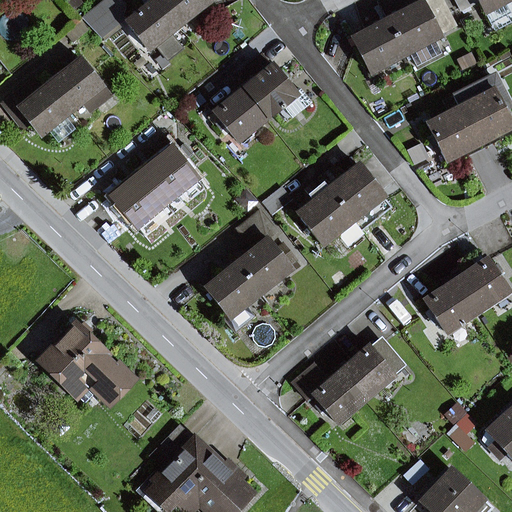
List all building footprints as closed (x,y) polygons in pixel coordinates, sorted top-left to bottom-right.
[(124,18),(108,0),(104,0),(84,17),(100,37),(124,18)] [(182,49),(169,32),(179,25),(161,1),(159,0),(153,0),(125,22),(148,50),(154,45),(167,61),(182,49)] [(162,0),(161,1),(179,25),(187,19),(196,30),(219,13),(208,0),(162,0)] [(432,38),(456,26),(442,0),(418,0),(420,3),(386,20),(389,26),(403,53),(408,51),(415,66),(440,53),(432,38)] [(478,1),(494,31),(511,21),(511,0),(454,0),(460,11),(478,1)] [(374,26),(377,32),(389,26),(386,20),(374,26)] [(67,36),(73,43),(88,30),(82,23),(67,36)] [(351,38),(369,71),(403,53),(389,26),(377,32),(374,26),(351,38)] [(246,67),(256,79),(243,90),(265,117),(272,111),(283,125),(311,103),(299,88),(293,93),(283,81),(277,74),(262,55),(246,67)] [(58,83),(54,79),(49,83),(70,110),(82,101),(90,111),(109,96),(79,59),(60,74),(64,79),(58,83)] [(283,81),(287,78),(281,71),(277,74),(283,81)] [(493,77),(454,97),(459,107),(478,143),(510,127),(511,126),(503,111),(509,108),(493,77)] [(30,122),(40,134),(47,129),(64,115),(70,110),(49,83),(43,88),(46,92),(41,96),(30,81),(6,99),(18,114),(13,118),(21,129),(30,122)] [(225,128),(236,141),(265,117),(243,90),(214,113),(220,121),(225,128)] [(13,118),(18,114),(6,99),(1,103),(13,118)] [(437,146),(445,160),(446,160),(478,143),(459,107),(426,124),(432,135),(437,146)] [(58,143),(75,129),(64,115),(47,129),(58,143)] [(221,131),(225,128),(220,121),(216,124),(221,131)] [(511,133),(511,131),(510,127),(478,143),(446,160),(449,165),(511,133)] [(432,148),(437,146),(432,135),(427,138),(432,148)] [(196,177),(172,147),(151,164),(155,169),(145,177),(165,202),(196,177)] [(145,177),(155,169),(151,164),(130,181),(134,186),(145,177)] [(338,182),(343,187),(332,195),(352,220),(382,195),(359,165),(338,182)] [(135,227),(165,202),(145,177),(134,186),(130,181),(110,197),(135,227)] [(338,182),(328,190),(332,195),(343,187),(338,182)] [(298,214),(321,244),(352,220),(332,195),(328,190),(323,184),(312,192),(317,199),(298,214)] [(263,204),(271,214),(288,201),(280,190),(263,204)] [(275,233),(259,212),(237,229),(253,249),(235,264),(259,293),(289,269),(266,240),(275,233)] [(492,268),(487,261),(456,282),(475,311),(507,290),(500,280),(492,268)] [(255,317),(245,304),(259,293),(235,264),(205,288),(226,313),(221,317),(235,333),(255,317)] [(505,277),(496,265),(492,268),(500,280),(505,277)] [(438,322),(444,332),(475,311),(456,282),(424,302),(429,310),(438,322)] [(425,313),(433,325),(438,322),(429,310),(425,313)] [(106,355),(76,325),(39,362),(67,388),(67,387),(84,403),(96,391),(109,404),(133,380),(115,363),(113,365),(104,357),(106,355)] [(402,366),(382,342),(373,351),(370,347),(340,372),(363,399),(381,384),(402,366)] [(0,385),(20,364),(9,353),(0,362),(0,385)] [(324,410),(335,423),(363,399),(340,372),(329,382),(314,365),(292,384),(306,401),(312,396),(318,403),(324,410)] [(381,384),(388,393),(409,375),(402,366),(381,384)] [(314,407),(320,413),(324,410),(318,403),(314,407)] [(447,418),(455,426),(466,415),(458,407),(447,418)] [(506,453),(511,459),(511,408),(487,432),(497,443),(492,448),(500,459),(506,453)] [(455,426),(464,435),(475,424),(466,415),(455,426)] [(151,456),(165,469),(194,439),(180,426),(151,456)] [(455,426),(445,435),(462,452),(471,443),(464,435),(455,426)] [(492,448),(497,443),(487,432),(485,440),(492,448)] [(208,511),(233,511),(251,494),(239,483),(223,467),(194,439),(165,469),(154,480),(157,483),(176,501),(178,504),(189,493),(199,503),(208,511)] [(228,462),(223,467),(239,483),(244,478),(237,471),(228,462)] [(488,511),(491,509),(450,470),(419,502),(428,511),(488,511)] [(156,511),(165,511),(176,501),(157,483),(142,498),(156,511)] [(178,504),(186,511),(189,511),(199,503),(189,493),(178,504)]
